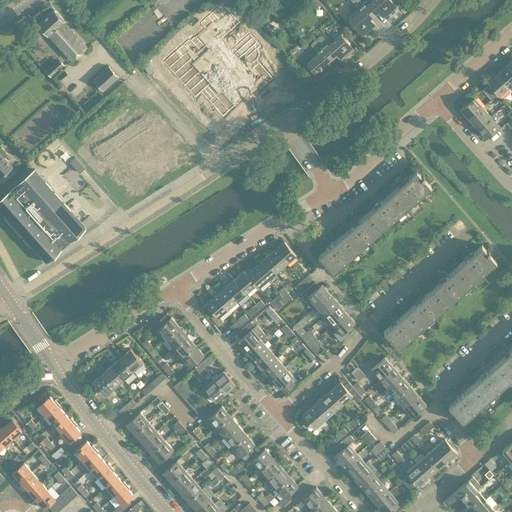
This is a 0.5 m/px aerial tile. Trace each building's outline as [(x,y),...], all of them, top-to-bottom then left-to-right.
[(364,3),(363,3),(360,0),(351,0),(358,8),(360,7),(361,9),(349,20),(362,34),(374,24),(369,18),(374,15),(364,3)] [(383,16),(395,5),(390,0),(371,0),(370,1),(369,0),(367,0),(364,3),(374,15),(378,10),(383,16)] [(54,8),(38,23),(47,33),(48,33),(56,42),(72,59),(86,46),(71,29),(62,20),(63,19),(54,8)] [(262,14),(257,19),(263,25),(267,21),(262,14)] [(302,26),(297,30),(304,37),(308,34),(302,26)] [(319,36),(318,37),(316,39),(322,46),(332,57),(336,54),(341,59),(353,48),(340,33),(328,44),(326,42),(327,41),(323,36),(319,36)] [(307,62),(320,77),(332,67),(327,61),(332,57),(322,46),(316,39),(312,43),(311,45),(316,51),(317,50),(319,52),(307,62)] [(64,64),(57,57),(46,67),(53,74),(64,64)] [(115,78),(118,76),(109,65),(93,79),(102,90),(108,85),(110,87),(104,92),(107,95),(120,84),(115,78)] [(508,87),(511,84),(511,72),(506,65),(497,74),(508,87)] [(491,78),(487,82),(499,95),(502,98),(506,97),(509,94),(511,90),(508,87),(497,74),(497,73),(496,72),(490,77),(491,78)] [(491,100),(496,95),(487,86),(483,90),(491,100)] [(495,104),(500,99),(496,95),(491,100),(495,104)] [(469,119),(483,107),(474,97),(461,109),(461,110),(460,111),(464,116),(465,114),(469,119)] [(491,116),(483,107),(469,119),(477,128),(491,116)] [(495,120),(499,117),(495,112),(491,116),(477,128),(486,137),(499,125),(495,120)] [(0,177),(5,173),(9,177),(16,172),(12,167),(12,166),(5,157),(8,154),(5,151),(4,149),(1,147),(0,147),(0,177)] [(71,160),(70,161),(79,173),(85,168),(76,156),(71,160)] [(36,169),(13,188),(0,199),(0,209),(45,261),(45,262),(78,234),(79,234),(78,233),(77,233),(74,230),(83,223),(82,223),(81,224),(36,170),(36,169)] [(425,170),(420,174),(416,169),(392,191),(407,208),(431,186),(428,183),(432,179),(425,170)] [(382,229),(407,208),(392,191),(367,213),(382,229)] [(357,251),(382,229),(367,213),(342,234),(357,251)] [(333,273),(357,251),(342,234),(318,256),(333,273)] [(286,263),(296,254),(284,241),(274,250),(286,263)] [(490,245),(486,249),(482,245),(457,266),(472,283),(497,261),(494,258),(498,254),(490,245)] [(276,271),(286,263),(274,250),(265,258),(276,271)] [(267,280),(276,271),(265,258),(255,266),(267,280)] [(258,287),(267,280),(255,266),(246,274),(255,285),(258,287)] [(447,305),(472,283),(457,266),(433,288),(447,305)] [(255,285),(246,274),(244,271),(234,279),(246,293),(255,285)] [(303,288),(313,279),(309,274),(299,283),(303,288)] [(237,301),(246,293),(234,279),(225,287),(237,301)] [(322,284),(319,287),(315,282),(301,294),(305,299),(308,297),(316,306),(330,294),(322,284)] [(298,292),(303,288),(299,283),(294,287),(298,292)] [(227,309),(237,301),(225,287),(215,296),(227,309)] [(422,326),(447,305),(433,288),(408,310),(422,326)] [(286,302),(292,297),(288,292),(282,297),(286,302)] [(325,316),(338,303),(330,294),(316,306),(325,316)] [(215,296),(206,304),(214,313),(210,316),(218,326),(223,321),(222,320),(219,316),(227,309),(215,296)] [(282,306),(286,302),(282,297),(278,301),(282,306)] [(260,309),(265,305),(260,300),(256,304),(260,309)] [(332,324),(346,312),(338,303),(325,316),(332,324)] [(255,313),(260,309),(256,304),(251,308),(255,313)] [(398,348),(422,326),(408,310),(383,331),(398,348)] [(346,330),(355,322),(346,312),(332,324),(337,329),(333,333),(340,341),(344,338),(348,333),(346,330)] [(244,323),(249,319),(244,314),(240,318),(244,323)] [(171,317),(168,319),(165,316),(164,317),(164,316),(154,325),(165,338),(179,326),(171,317)] [(234,331),(244,323),(240,318),(230,327),(234,331)] [(257,324),(255,326),(251,322),(237,334),(241,339),(238,341),(246,350),(260,338),(265,334),(257,324)] [(296,331),(301,327),(297,322),(292,326),(296,331)] [(285,333),(290,329),(286,324),(281,328),(285,333)] [(174,347),(187,335),(179,326),(165,338),(174,347)] [(289,338),(294,333),(290,329),(285,333),(289,338)] [(308,345),(317,338),(313,334),(310,337),(305,341),(308,345)] [(182,357),(196,345),(187,335),(174,347),(182,357)] [(255,360),(268,348),(260,338),(246,350),(255,360)] [(319,343),(320,342),(317,338),(308,345),(317,355),(322,351),(321,350),(324,348),(319,343)] [(149,352),(154,348),(146,339),(142,343),(149,352)] [(301,352),(306,347),(302,343),(297,347),(301,352)] [(190,366),(204,354),(196,345),(182,357),(190,366)] [(310,361),(314,357),(306,347),(301,352),(310,361)] [(153,357),(158,353),(154,348),(149,352),(153,357)] [(263,369),(276,357),(268,348),(255,360),(263,369)] [(133,371),(143,362),(131,349),(121,357),(133,371)] [(511,379),(511,378),(511,349),(497,362),(511,379)] [(204,368),(213,360),(209,355),(200,363),(204,368)] [(124,379),(133,371),(121,357),(112,365),(124,379)] [(271,378),(284,366),(276,357),(263,369),(271,378)] [(379,378),(393,366),(385,357),(371,369),(379,378)] [(165,371),(170,367),(166,362),(162,366),(165,371)] [(487,401),(511,379),(497,362),(472,384),(487,401)] [(199,371),(204,368),(200,363),(195,367),(199,371)] [(115,387),(124,379),(112,365),(103,373),(115,387)] [(289,379),(293,376),(284,366),(271,378),(279,388),(280,387),(285,392),(294,384),(289,379)] [(387,388),(401,376),(393,366),(379,378),(387,388)] [(169,375),(174,371),(170,367),(165,371),(169,375)] [(226,393),(235,385),(223,371),(213,379),(226,393)] [(105,395),(115,387),(103,373),(93,381),(105,395)] [(396,397),(409,385),(401,376),(387,388),(396,397)] [(177,390),(186,382),(182,378),(173,386),(177,390)] [(216,401),(226,393),(213,379),(204,387),(216,401)] [(352,386),(348,381),(343,385),(340,381),(331,390),(342,403),(352,395),(356,399),(360,395),(352,386)] [(360,395),(365,391),(357,381),(352,386),(360,395)] [(181,394),(190,387),(186,382),(177,390),(181,394)] [(151,391),(155,387),(151,383),(147,386),(151,391)] [(462,422),(487,401),(472,384),(448,406),(462,422)] [(404,407),(418,395),(409,385),(396,397),(404,407)] [(146,395),(151,391),(147,386),(142,391),(146,395)] [(184,399),(193,391),(190,387),(181,394),(184,399)] [(333,411),(342,403),(331,390),(321,398),(333,411)] [(188,403),(197,395),(193,391),(184,399),(188,403)] [(49,395),(38,405),(45,414),(57,404),(56,403),(57,402),(55,400),(54,401),(49,395)] [(192,408),(201,400),(197,395),(188,403),(192,408)] [(368,404),(373,400),(369,395),(364,400),(368,404)] [(412,416),(426,404),(418,395),(404,407),(412,416)] [(323,420),(333,411),(321,398),(312,407),(323,420)] [(196,412),(205,404),(201,400),(192,408),(196,412)] [(372,409),(377,405),(373,400),(368,404),(372,409)] [(123,415),(132,407),(128,402),(119,410),(123,415)] [(57,404),(45,414),(53,423),(65,413),(60,408),(61,407),(59,405),(58,406),(57,404)] [(200,416),(209,408),(205,404),(196,412),(200,416)] [(165,414),(170,410),(166,405),(161,409),(165,414)] [(216,427),(230,415),(221,405),(212,413),(213,413),(207,418),(216,427)] [(314,428),(323,420),(312,407),(303,414),(304,416),(301,418),(300,421),(305,427),(310,423),(314,428)] [(213,413),(212,413),(209,408),(200,416),(204,421),(207,418),(213,413)] [(134,433),(148,420),(140,411),(126,424),(134,433)] [(65,413),(53,423),(61,432),(72,422),(71,421),(72,420),(70,418),(69,418),(65,413)] [(384,424),(390,419),(385,414),(380,419),(384,424)] [(224,436),(238,424),(230,415),(216,427),(224,436)] [(4,425),(3,426),(13,437),(22,430),(12,418),(7,423),(6,422),(3,424),(4,425)] [(393,433),(398,429),(390,419),(384,424),(393,433)] [(143,442),(157,430),(148,420),(134,433),(143,442)] [(424,434),(433,426),(429,421),(420,429),(424,434)] [(72,422),(61,432),(69,441),(80,431),(76,426),(74,423),(74,424),(72,422)] [(35,432),(39,429),(34,424),(30,427),(35,432)] [(182,433),(186,429),(182,424),(177,428),(182,433)] [(232,446),(246,434),(238,424),(224,436),(232,446)] [(0,441),(4,445),(13,437),(3,426),(0,428),(0,441)] [(196,435),(201,431),(197,427),(192,431),(196,435)] [(342,436),(347,432),(342,427),(338,431),(342,436)] [(375,438),(370,432),(367,429),(360,436),(368,445),(375,438)] [(151,451),(165,439),(157,430),(143,442),(151,451)] [(332,444),(342,436),(338,431),(328,439),(332,444)] [(415,443),(420,438),(415,433),(410,438),(415,443)] [(251,446),(254,443),(246,434),(232,446),(243,459),(254,450),(251,446)] [(348,444),(353,439),(349,435),(335,447),(339,452),(335,455),(343,465),(356,453),(348,444)] [(46,445),(50,441),(46,436),(39,443),(42,447),(46,445)] [(410,447),(415,443),(410,438),(406,442),(410,447)] [(446,460),(456,451),(445,438),(435,447),(446,460)] [(159,461),(173,449),(165,439),(151,451),(159,461)] [(86,440),(75,450),(83,459),(94,449),(93,448),(94,447),(92,444),(91,445),(86,440)] [(50,450),(55,446),(50,441),(46,445),(50,450)] [(375,454),(384,446),(380,441),(371,449),(375,454)] [(511,441),(499,453),(508,463),(511,458),(511,441)] [(36,446),(35,445),(32,442),(27,446),(31,450),(36,446)] [(207,450),(212,447),(208,442),(203,446),(207,450)] [(386,453),(388,450),(384,446),(375,454),(379,459),(386,453)] [(55,459),(64,451),(60,447),(51,455),(55,459)] [(211,455),(216,451),(212,447),(207,450),(211,455)] [(264,448),(261,451),(257,447),(254,450),(243,459),(247,463),(251,460),(259,469),(273,457),(264,448)] [(437,468),(446,460),(435,447),(425,455),(437,468)] [(94,449),(83,459),(90,468),(102,458),(98,453),(99,452),(97,450),(95,451),(94,449)] [(200,457),(204,453),(200,449),(196,452),(200,457)] [(400,463),(405,459),(396,450),(392,454),(400,463)] [(13,466),(23,457),(19,453),(9,462),(13,466)] [(42,462),(46,458),(42,453),(38,457),(42,462)] [(204,461),(208,458),(204,453),(200,457),(204,461)] [(351,474),(364,462),(356,453),(343,465),(351,474)] [(428,476),(437,468),(425,455),(416,463),(428,476)] [(58,465),(63,461),(60,457),(55,461),(58,465)] [(267,479),(281,467),(273,457),(259,469),(267,479)] [(51,463),(50,462),(46,458),(42,462),(47,466),(51,463)] [(102,458),(90,468),(98,477),(110,467),(109,466),(110,465),(108,462),(107,463),(102,458)] [(171,481),(186,469),(177,459),(163,472),(171,481)] [(24,462),(13,471),(17,477),(16,477),(19,480),(20,479),(21,480),(32,471),(24,462)] [(229,466),(225,462),(220,466),(224,470),(225,469),(228,472),(232,469),(229,466)] [(359,483),(373,472),(364,462),(351,474),(359,483)] [(393,470),(398,466),(394,462),(389,466),(393,470)] [(418,484),(428,476),(416,463),(407,471),(418,484)] [(65,474),(70,470),(66,466),(61,469),(65,474)] [(397,476),(402,471),(398,466),(393,470),(397,476)] [(110,467),(98,477),(106,486),(117,476),(113,471),(114,470),(112,467),(111,468),(110,467)] [(275,488),(289,476),(281,467),(267,479),(275,488)] [(216,476),(220,472),(217,468),(212,471),(216,476)] [(180,491),(194,479),(186,469),(171,481),(180,491)] [(69,479),(74,475),(70,470),(65,474),(69,479)] [(32,471),(21,480),(22,482),(21,483),(23,485),(24,484),(29,490),(40,480),(32,471)] [(58,480),(62,476),(58,471),(54,475),(58,480)] [(367,492),(381,481),(373,472),(359,483),(367,492)] [(244,482),(249,478),(245,474),(240,478),(244,482)] [(409,489),(414,485),(406,475),(401,480),(409,489)] [(66,481),(62,476),(58,480),(62,485),(66,481)] [(117,476),(106,486),(114,495),(125,485),(125,484),(126,483),(123,480),(122,481),(117,476)] [(295,487),(297,486),(289,476),(275,488),(283,497),(286,495),(295,487)] [(470,479),(444,502),(448,506),(460,495),(464,500),(481,486),(480,484),(473,476),(470,479)] [(215,477),(209,482),(213,486),(218,481),(215,477)] [(248,487),(252,483),(249,478),(244,482),(248,487)] [(188,500),(202,488),(194,479),(180,491),(188,500)] [(40,480),(29,490),(33,495),(32,496),(34,498),(35,497),(37,499),(48,489),(40,480)] [(376,502),(389,491),(381,481),(367,492),(376,502)] [(496,489),(504,498),(510,493),(502,484),(496,489)] [(73,498),(78,494),(70,485),(66,489),(73,498)] [(121,503),(113,511),(120,511),(130,503),(127,500),(133,494),(129,489),(130,488),(128,486),(127,487),(125,485),(114,495),(121,503)] [(233,495),(237,491),(233,486),(229,490),(233,495)] [(311,508),(324,495),(316,486),(302,498),(311,508)] [(479,490),(482,487),(481,486),(464,500),(469,505),(460,511),(469,511),(486,498),(479,490)] [(299,492),(295,487),(286,495),(290,500),(299,492)] [(85,497),(89,493),(85,488),(81,492),(85,497)] [(196,509),(210,497),(202,488),(188,500),(196,509)] [(38,500),(37,500),(39,503),(40,502),(44,508),(48,505),(52,501),(55,498),(48,489),(37,499),(38,500)] [(69,502),(73,498),(66,489),(61,493),(69,502)] [(389,491),(376,502),(384,511),(386,511),(389,511),(400,503),(397,500),(398,500),(389,491)] [(64,506),(69,502),(61,493),(57,497),(64,506)] [(281,507),(290,500),(286,495),(283,497),(277,503),(281,507)] [(314,511),(324,511),(332,505),(324,495),(311,508),(314,511)] [(60,510),(64,506),(57,497),(55,498),(52,501),(60,510)] [(211,511),(218,506),(210,497),(196,509),(198,511),(211,511)] [(264,506),(269,502),(264,497),(260,501),(264,506)] [(496,503),(493,506),(486,498),(469,511),(489,511),(498,505),(496,503)] [(53,511),(57,511),(60,510),(52,501),(48,505),(53,511)] [(97,510),(101,506),(97,502),(93,505),(97,510)] [(131,511),(134,511),(141,506),(137,502),(129,509),(131,511)] [(218,506),(211,511),(222,511),(228,507),(223,502),(218,506)] [(249,511),(256,511),(257,511),(249,503),(245,506),(249,511)]
